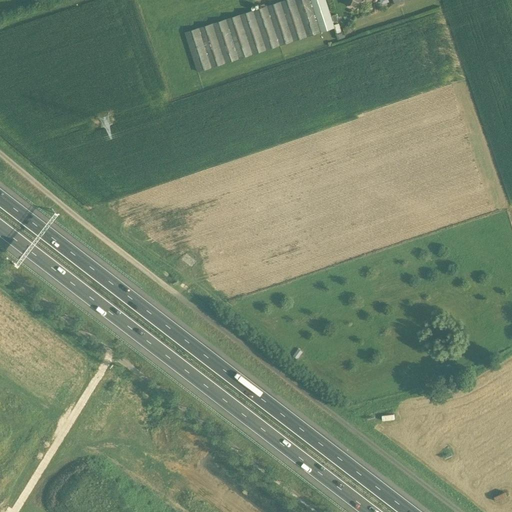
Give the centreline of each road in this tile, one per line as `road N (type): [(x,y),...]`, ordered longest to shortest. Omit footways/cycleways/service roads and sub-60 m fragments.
road 1 (unclassified): [(463,511),(0,153)]
road 2 (motorway): [(408,511),(0,198)]
road 3 (motorway): [(0,228),(371,511)]
road 4 (unclassified): [(318,511),(0,268)]
